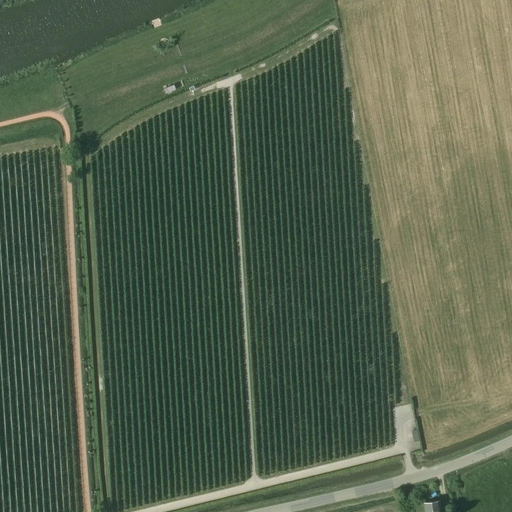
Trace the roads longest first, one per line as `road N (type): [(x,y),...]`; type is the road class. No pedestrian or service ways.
road 1 (track): [(155,511),(406,450),(414,480)]
road 2 (tertiary): [(279,511),(414,480),(511,442)]
